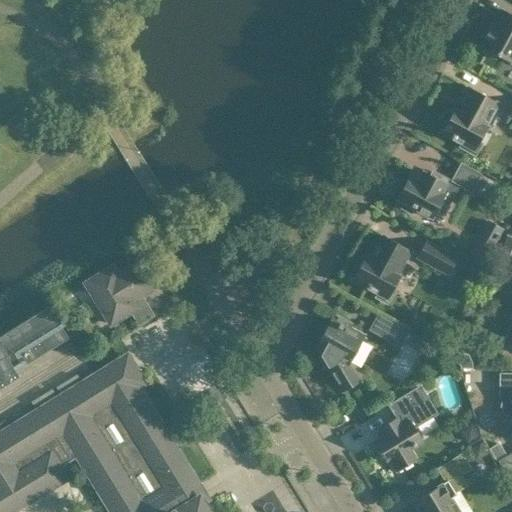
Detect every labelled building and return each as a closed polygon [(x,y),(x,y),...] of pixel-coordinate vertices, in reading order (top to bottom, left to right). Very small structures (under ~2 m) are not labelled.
[(511,60),(511,14),(503,10),(494,26),(491,24),(481,43),(484,44),(482,47),(483,48),(482,51),(495,58),(496,55),(511,63),(511,60)] [(496,102),(487,97),(469,87),(456,111),(453,110),(452,112),(448,112),(444,114),(441,118),(442,122),(445,125),(442,131),(462,143),(460,147),(475,155),(481,143),(478,142),(486,128),(483,126),(496,102)] [(482,179),(477,176),(479,174),(461,165),(453,180),(470,190),(471,187),(476,190),(482,179)] [(445,182),(446,179),(433,172),(431,175),(424,172),(421,177),(411,171),(405,183),(401,181),(395,193),(398,195),(396,198),(399,199),(396,204),(410,212),(413,207),(432,217),(439,204),(447,208),(457,189),(445,182)] [(409,250),(401,245),(384,236),(370,261),(364,258),(352,279),(370,288),(379,293),(376,297),(388,303),(394,292),(392,290),(399,277),(395,275),(409,250)] [(425,241),(417,257),(448,274),(456,258),(425,241)] [(112,267),(86,283),(111,324),(137,308),(139,311),(134,315),(139,323),(152,315),(141,295),(152,288),(136,262),(116,274),(112,267)] [(0,387),(20,375),(17,370),(68,338),(48,305),(0,335),(0,387)] [(354,373),(348,364),(363,336),(350,329),(352,326),(333,315),(316,346),(324,350),(321,355),(344,391),(358,382),(353,374),(354,373)] [(378,315),(370,329),(399,345),(406,331),(378,315)] [(209,511),(199,495),(193,499),(188,491),(199,484),(138,386),(144,382),(137,370),(96,396),(86,380),(0,433),(0,511),(11,511),(68,477),(58,462),(75,452),(111,511),(209,511)] [(511,374),(501,374),(500,396),(502,399),(509,395),(511,399),(511,374)] [(419,387),(407,394),(390,405),(397,416),(380,427),(385,435),(375,442),(385,459),(389,456),(397,471),(415,460),(408,449),(422,440),(414,427),(436,413),(419,387)] [(469,468),(461,455),(439,468),(447,480),(414,500),(421,511),(458,511),(450,499),(457,495),(454,491),(465,484),(459,474),(469,468)]
